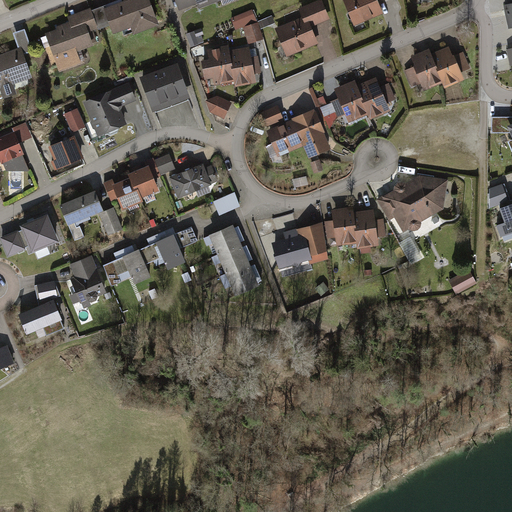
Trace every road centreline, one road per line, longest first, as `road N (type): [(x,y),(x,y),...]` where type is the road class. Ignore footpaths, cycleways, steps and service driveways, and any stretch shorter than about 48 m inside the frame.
road 1 (residential): [(473,0),(270,91),(243,112),(232,138)]
road 2 (track): [(280,300),(312,342),(458,324),(477,328),(503,361)]
road 3 (residential): [(0,216),(167,135),(232,138)]
road 4 (track): [(338,474),(503,361)]
road 5 (residential): [(232,138),(237,168),(270,195),(314,193),(362,171)]
